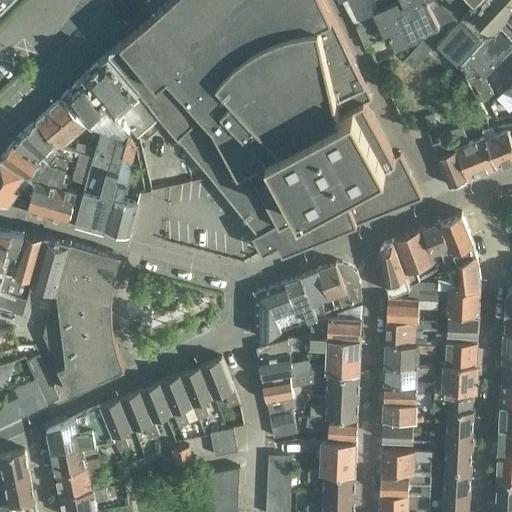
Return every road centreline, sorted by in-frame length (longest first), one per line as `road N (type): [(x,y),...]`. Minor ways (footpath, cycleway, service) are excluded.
road 1 (residential): [(476,190),(496,243),(481,511)]
road 2 (residential): [(355,237),(372,280),(367,511)]
road 3 (residential): [(439,205),(334,0)]
road 4 (residential): [(31,423),(236,331)]
road 5 (residential): [(0,137),(112,23),(84,0)]
road 6 (residential): [(252,507),(255,399),(236,331)]
road 7 (residential): [(0,215),(139,250)]
road 8 (residential): [(242,279),(355,237)]
